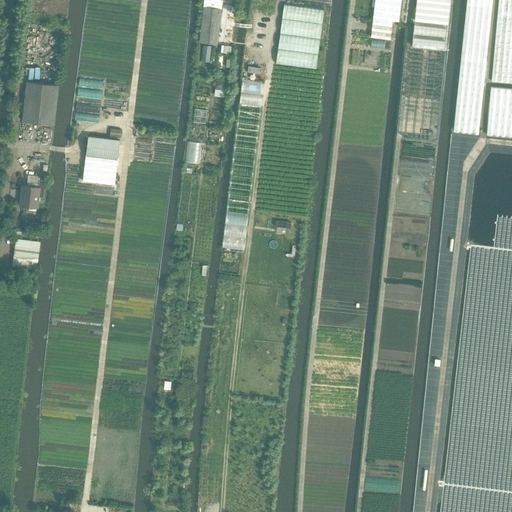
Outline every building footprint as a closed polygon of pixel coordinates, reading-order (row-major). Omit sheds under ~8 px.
[(401,0),(375,0),(371,37),(390,39),(392,20),(399,21),(401,0)] [(449,0),(416,0),(412,47),(444,50),(449,0)] [(492,0),(498,0),(492,82),(511,83),(511,0),(467,0),(454,131),(478,134),(492,0)] [(203,7),(199,42),(217,44),(221,9),(203,7)] [(201,61),(209,62),(211,46),(203,45),(201,61)] [(22,122),(54,125),(58,86),(27,82),(22,122)] [(487,135),(511,137),(511,89),(491,87),(487,135)] [(195,109),(194,122),(205,123),(207,110),(195,109)] [(121,130),(110,128),(109,138),(120,139),(121,130)] [(120,140),(88,136),(86,155),(118,159),(120,140)] [(118,159),(86,155),(83,181),(115,185),(118,159)] [(39,188),(24,186),(21,206),(36,208),(39,188)] [(7,225),(23,227),(23,219),(7,218),(7,225)] [(14,257),(37,259),(39,241),(16,239),(14,257)]
